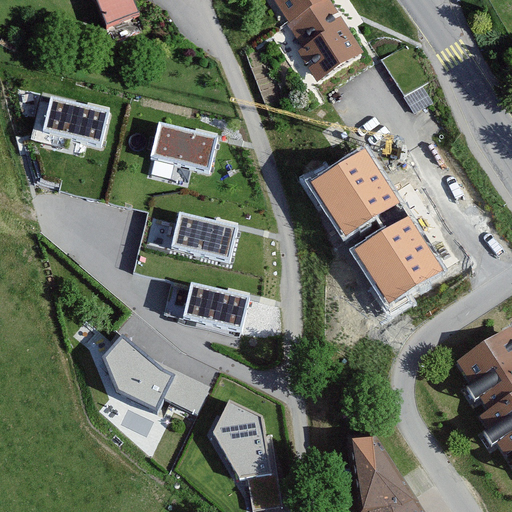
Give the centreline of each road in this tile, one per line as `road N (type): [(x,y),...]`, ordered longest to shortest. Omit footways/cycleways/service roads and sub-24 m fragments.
road 1 (residential): [(314,511),(292,390),(285,207),(196,0)]
road 2 (residential): [(511,273),(417,337),(399,376),(417,426),(472,511)]
road 3 (tertiary): [(412,0),(511,150)]
